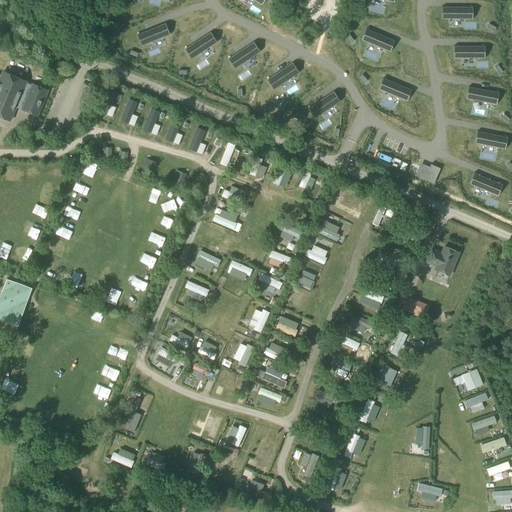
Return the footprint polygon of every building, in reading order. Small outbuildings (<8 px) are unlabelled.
[(353,1),(347,8),(351,11),(357,4),(353,1)] [(470,7),(443,7),(443,19),(470,19),(470,7)] [(162,21),(137,31),(142,42),(167,32),(162,21)] [(368,30),(363,41),(388,51),(393,40),(368,30)] [(208,33),(186,48),(192,58),(215,43),(208,33)] [(251,43),(229,58),(236,68),(258,53),(251,43)] [(482,46),(455,46),(455,58),(482,58),(482,46)] [(291,64),(268,79),(275,89),(297,74),(291,64)] [(31,86),(26,83),(26,82),(4,72),(0,82),(0,117),(9,121),(17,104),(22,106),(21,108),(36,114),(46,90),(32,84),(31,86)] [(362,74),(358,77),(364,84),(367,80),(362,74)] [(384,79),(380,90),(405,100),(409,89),(384,79)] [(470,87),(468,99),(494,104),(496,92),(470,87)] [(331,92),(309,108),(316,118),(338,102),(331,92)] [(234,93),(230,100),(234,102),(238,95),(234,93)] [(336,127),(330,133),(333,136),(339,131),(336,127)] [(505,138),(478,133),(476,144),(503,149),(505,138)] [(216,139),(214,145),(219,147),(222,142),(216,139)] [(230,157),(233,147),(227,145),(224,156),(230,157)] [(102,157),(111,158),(112,148),(102,147),(102,157)] [(237,160),(240,149),(234,147),(230,157),(237,160)] [(118,161),(127,162),(128,153),(119,152),(118,161)] [(157,163),(145,158),(141,169),(153,173),(157,163)] [(90,180),(97,176),(91,163),(83,166),(90,180)] [(279,168),(284,173),(289,168),(284,163),(279,168)] [(3,169),(12,184),(21,179),(11,164),(3,169)] [(419,166),(414,176),(433,184),(437,174),(419,166)] [(187,175),(175,170),(171,181),(183,185),(187,175)] [(64,182),(64,173),(56,173),(56,182),(64,182)] [(500,184),(475,174),(471,185),(495,195),(500,184)] [(313,175),(305,176),(306,186),(314,185),(313,175)] [(75,194),(81,196),(83,189),(77,187),(75,194)] [(349,188),(343,198),(361,207),(366,197),(349,188)] [(54,200),(58,194),(52,191),(48,196),(54,200)] [(291,207),(309,217),(313,209),(295,200),(291,207)] [(382,224),(389,206),(382,203),(375,221),(382,224)] [(330,226),(337,229),(340,222),(333,219),(330,226)] [(319,231),(336,240),(340,232),(323,223),(319,231)] [(279,239),(291,243),(292,238),(297,239),(299,231),(283,226),(279,239)] [(205,241),(225,250),(228,242),(208,233),(205,241)] [(330,257),(326,255),(329,250),(314,243),(308,256),(326,265),(330,257)] [(435,266),(433,270),(449,277),(459,253),(444,246),(441,254),(438,253),(438,252),(431,249),(425,262),(435,266)] [(271,256),(292,263),(294,256),(273,249),(271,256)] [(218,264),(221,258),(202,250),(199,256),(218,264)] [(25,265),(31,262),(26,254),(20,257),(25,265)] [(306,269),(304,273),(314,278),(316,275),(306,269)] [(263,272),(261,278),(268,281),(265,287),(275,291),(276,288),(283,291),(286,282),(263,272)] [(299,273),(297,283),(314,288),(317,279),(299,273)] [(31,287),(5,278),(0,292),(0,319),(17,326),(31,287)] [(191,280),(187,287),(209,298),(213,291),(191,280)] [(118,305),(122,296),(114,294),(111,303),(118,305)] [(289,294),(286,301),(301,308),(304,301),(289,294)] [(421,302),(402,294),(396,307),(416,315),(421,302)] [(364,301),(376,306),(378,300),(367,295),(364,301)] [(62,312),(66,302),(60,300),(56,310),(62,312)] [(258,308),(251,323),(258,326),(265,311),(258,308)] [(96,322),(108,322),(108,312),(96,313),(96,322)] [(31,326),(44,331),(48,321),(35,315),(31,326)] [(205,346),(208,338),(202,336),(199,343),(205,346)] [(343,336),(341,343),(362,349),(364,342),(343,336)] [(242,360),(249,345),(242,342),(235,358),(242,360)] [(265,354),(275,357),(278,350),(268,347),(265,354)] [(175,361),(178,355),(164,348),(161,354),(175,361)] [(115,362),(125,366),(127,359),(117,356),(115,362)] [(232,368),(234,362),(227,359),(224,365),(232,368)] [(189,379),(196,382),(203,366),(196,363),(189,379)] [(267,371),(282,377),(284,371),(270,365),(267,371)] [(476,369),(461,375),(467,391),(483,385),(476,369)] [(233,388),(237,378),(226,373),(222,384),(233,388)] [(349,383),(343,381),(341,388),(346,390),(349,383)] [(277,401),(283,403),(285,395),(263,388),(261,394),(278,399),(277,401)] [(206,431),(213,433),(216,418),(210,416),(206,431)] [(213,435),(220,437),(224,417),(217,416),(213,435)] [(262,462),(271,466),(280,445),(271,441),(262,462)] [(114,461),(130,466),(132,459),(117,454),(114,461)] [(217,472),(215,478),(226,481),(228,476),(217,472)]
